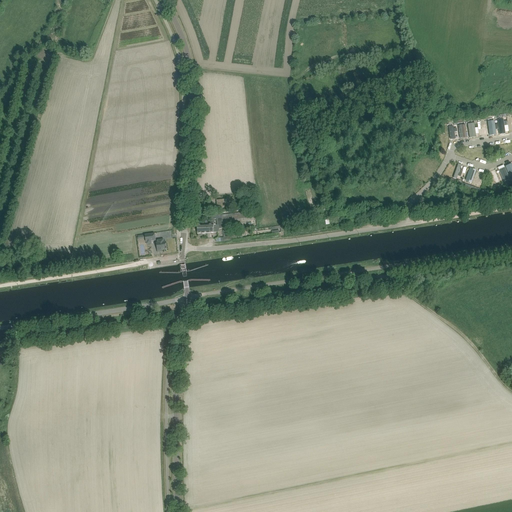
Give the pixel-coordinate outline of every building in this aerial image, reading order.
[(495,120),(488,121),(490,134),(493,134),(497,134),(496,123),(495,120)] [(474,123),(467,124),(469,137),(475,136),(474,123)] [(461,166),(457,165),(452,178),(456,179),(457,176),(460,177),(461,174),(458,173),(461,166)] [(505,168),(499,170),(504,182),(510,179),(505,168)] [(476,171),(471,169),(466,180),(472,182),(476,171)] [(495,169),(490,171),(495,183),(500,181),(495,169)] [(217,208),(228,207),(227,199),(216,200),(217,208)] [(202,225),(197,225),(197,233),(214,233),(218,232),(218,231),(218,225),(213,225),(213,219),(218,219),(218,220),(219,225),(219,229),(224,228),(224,226),(223,224),(254,220),(254,215),(253,211),(222,215),(221,211),(211,212),(211,221),(207,221),(207,225),(202,225)] [(224,237),(221,238),(221,240),(221,241),(236,239),(236,238),(236,234),(235,234),(231,235),(231,236),(230,236),(229,231),(227,231),(226,230),(223,231),(223,235),(224,237)] [(154,234),(145,235),(146,242),(147,242),(147,244),(151,243),(151,241),(155,240),(154,234)] [(158,243),(156,243),(157,250),(158,252),(162,252),(162,250),(167,249),(166,242),(164,242),(163,240),(157,240),(158,243)]
